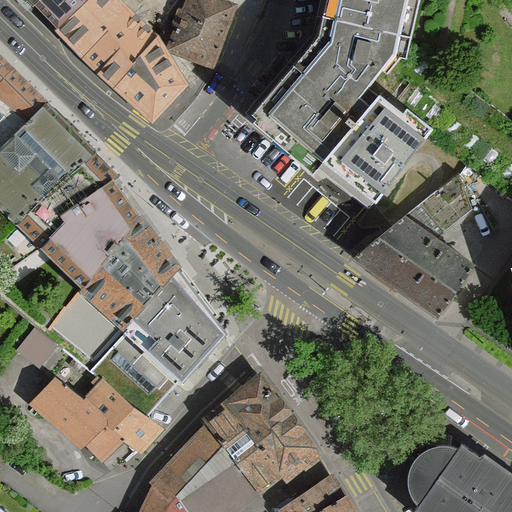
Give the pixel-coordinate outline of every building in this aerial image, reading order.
[(127,9),(118,0),(91,0),(59,30),(83,56),(110,28),(127,9)] [(131,0),(152,20),(170,0),(131,0)] [(220,0),(189,0),(180,24),(173,43),(171,50),(214,66),(235,6),(220,0)] [(327,0),(324,17),(413,38),(421,0),(327,0)] [(158,39),(127,9),(110,28),(127,44),(100,72),(153,120),(186,84),(158,39)] [(295,66),(360,121),(381,96),(369,87),(384,70),(389,74),(402,58),(408,59),(412,44),(413,38),(324,17),(319,37),(295,66)] [(173,43),(180,24),(168,19),(161,34),(163,38),(173,43)] [(127,44),(110,28),(83,56),(100,72),(127,44)] [(511,121),(412,44),(408,59),(406,66),(381,96),(430,134),(504,192),(511,198),(511,121)] [(0,80),(11,68),(0,57),(0,80)] [(314,175),(326,161),(360,121),(295,66),(263,103),(268,107),(254,123),(314,175)] [(11,68),(0,80),(0,112),(4,116),(0,121),(0,153),(48,105),(11,68)] [(430,134),(381,96),(360,121),(326,161),(377,200),(430,134)] [(96,152),(48,105),(0,153),(0,204),(20,224),(50,190),(96,152)] [(111,168),(96,152),(50,190),(20,224),(43,248),(47,252),(61,265),(81,241),(68,228),(60,220),(111,168)] [(116,173),(111,168),(60,220),(68,228),(81,241),(61,265),(84,287),(140,217),(115,181),(120,177),(116,173)] [(179,268),(140,217),(84,287),(128,326),(179,268)] [(407,217),(354,258),(439,317),(476,268),(439,241),(407,217)] [(228,333),(179,268),(128,326),(151,347),(148,350),(184,381),(228,333)] [(92,332),(64,311),(54,327),(81,348),(92,332)] [(21,347),(42,364),(61,341),(40,324),(21,347)] [(104,380),(122,398),(140,377),(111,352),(94,372),(104,380)] [(262,377),(229,404),(258,442),(291,416),(262,377)] [(87,443),(129,404),(122,398),(104,380),(85,401),(59,381),(39,401),(65,420),(87,443)] [(129,404),(87,443),(103,460),(126,437),(143,449),(162,427),(129,404)] [(208,420),(212,426),(237,458),(258,442),(229,404),(208,420)] [(321,456),(291,416),(258,442),(281,473),(299,459),(305,468),(321,456)] [(231,511),(236,509),(261,490),(237,458),(212,426),(192,444),(154,484),(157,488),(145,511),(231,511)] [(261,490),(281,473),(258,442),(237,458),(261,490)] [(511,511),(511,478),(463,444),(460,449),(446,445),(431,447),(413,461),(409,476),(410,488),(419,505),(416,509),(420,511),(511,511)] [(274,511),(321,511),(346,497),(333,478),(298,501),(295,495),(274,508),(274,511)] [(354,511),(346,497),(321,511),(354,511)]
